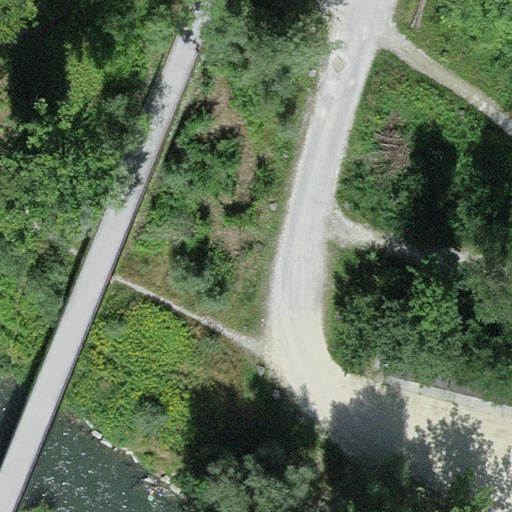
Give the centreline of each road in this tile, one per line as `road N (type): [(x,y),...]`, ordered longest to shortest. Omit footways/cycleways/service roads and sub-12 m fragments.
road 1 (track): [(511,456),(339,398),(298,359),(293,308),(310,219),(369,0)]
road 2 (track): [(298,359),(225,332),(109,266),(34,210),(0,165)]
road 3 (track): [(511,275),(310,219)]
